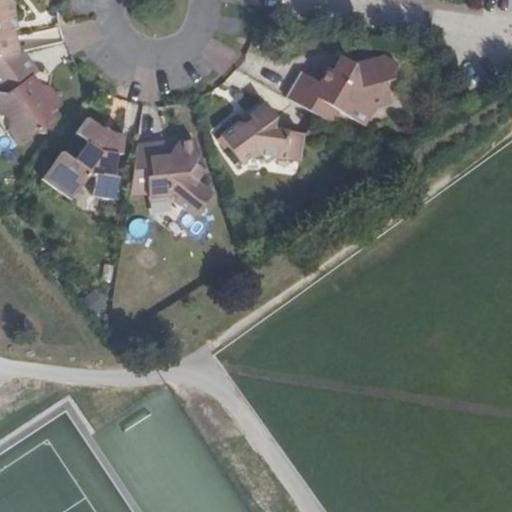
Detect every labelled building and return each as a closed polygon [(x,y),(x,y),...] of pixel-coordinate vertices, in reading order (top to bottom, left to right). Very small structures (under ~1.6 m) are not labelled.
[(0,58),(18,54),(14,32),(9,34),(6,22),(15,20),(11,1),(0,3),(0,58)] [(37,63),(60,59),(56,31),(27,36),(29,48),(35,47),(37,63)] [(38,73),(24,53),(18,54),(0,58),(0,115),(8,117),(5,130),(16,145),(33,133),(42,134),(44,125),(54,119),(49,111),(61,104),(48,88),(37,84),(32,77),(38,73)] [(301,73),(287,99),(329,124),(337,111),(351,119),(354,114),(389,103),(383,84),(391,81),(388,71),(393,64),(380,56),(350,67),(337,60),(329,74),(325,72),(318,83),(301,73)] [(50,76),(38,73),(32,77),(37,84),(48,88),(50,76)] [(237,122),(220,135),(241,164),(256,152),(260,153),(277,158),(298,163),(305,135),(274,126),(277,116),(263,98),(246,110),(252,118),(245,124),(237,122)] [(240,113),(237,122),(245,124),(252,118),(246,110),(240,113)] [(103,131),(86,119),(75,135),(87,143),(75,160),(62,152),(42,181),(70,201),(87,177),(96,179),(92,198),(114,201),(118,178),(113,177),(117,155),(121,156),(124,135),(112,133),(105,128),(103,131)] [(166,143),(136,146),(128,197),(147,195),(148,201),(171,199),(194,219),(214,197),(198,183),(206,174),(195,164),(201,157),(195,141),(178,142),(174,154),(165,153),(166,143)] [(178,142),(166,143),(165,153),(174,154),(178,142)] [(267,165),(277,158),(260,153),(267,165)]
